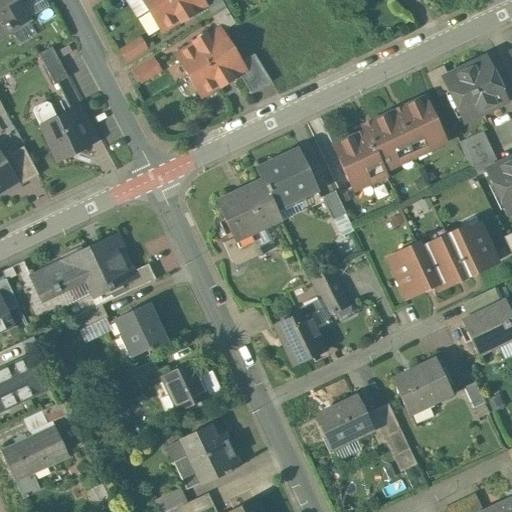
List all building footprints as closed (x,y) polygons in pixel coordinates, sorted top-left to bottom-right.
[(0,0),(0,27),(3,26),(8,34),(11,33),(9,29),(26,18),(15,0),(0,0)] [(140,0),(147,11),(165,0),(140,0)] [(200,0),(165,0),(147,11),(160,31),(177,20),(178,22),(192,14),(191,12),(203,4),(200,0)] [(234,23),(225,8),(211,17),(218,28),(220,32),(234,23)] [(192,44),(174,55),(187,75),(230,49),(220,32),(218,28),(206,36),(204,34),(191,42),(192,44)] [(125,62),(149,50),(141,35),(117,47),(125,62)] [(66,77),(50,47),(37,54),(53,84),(66,77)] [(230,49),(187,75),(199,96),(217,85),(218,87),(232,79),(231,77),(237,73),(243,69),(239,62),(230,49)] [(140,84),(162,68),(152,54),(130,70),(140,84)] [(253,54),(239,62),(243,69),(237,73),(250,94),(270,82),(253,54)] [(481,70),(477,61),(446,75),(445,75),(452,89),(447,91),(447,92),(459,116),(475,108),(478,114),(503,102),(497,88),(498,88),(488,67),(481,70)] [(442,66),(426,73),(437,97),(447,92),(447,91),(452,89),(445,75),(446,75),(442,66)] [(423,98),(402,107),(402,106),(390,112),(391,113),(371,122),(371,121),(360,126),(362,131),(381,171),(395,164),(396,159),(424,146),(429,148),(443,141),(437,128),(429,111),(423,98)] [(0,190),(13,182),(15,181),(0,157),(0,130),(0,131),(0,130),(0,114),(4,113),(0,105),(0,190)] [(70,110),(38,125),(56,162),(88,146),(70,110)] [(362,131),(351,136),(352,137),(331,146),(352,190),(366,184),(368,178),(381,172),(381,171),(362,131)] [(481,131),(458,142),(474,176),(489,169),(489,168),(497,164),(481,131)] [(22,146),(0,157),(15,181),(13,182),(16,187),(37,175),(22,146)] [(297,151),(255,170),(260,181),(274,208),(315,189),(297,151)] [(511,157),(497,164),(489,168),(489,169),(495,181),(490,183),(502,208),(511,203),(511,157)] [(260,181),(216,202),(232,238),(233,239),(248,231),(249,233),(251,233),(279,219),(274,208),(260,181)] [(338,234),(350,230),(336,190),(324,194),(338,234)] [(459,228),(445,235),(447,238),(435,244),(430,242),(417,248),(435,286),(436,290),(455,281),(455,282),(466,277),(477,272),(476,271),(495,262),(489,250),(490,250),(483,236),(477,224),(464,230),(459,228)] [(248,231),(233,239),(232,238),(222,243),(231,263),(256,251),(258,257),(261,255),(258,249),(251,233),(249,233),(248,231)] [(511,232),(503,237),(511,256),(511,232)] [(115,235),(59,261),(59,262),(29,277),(39,300),(55,293),(55,294),(59,292),(58,291),(84,279),(92,297),(107,290),(128,280),(125,274),(132,271),(115,235)] [(416,247),(404,253),(399,251),(385,258),(391,270),(399,287),(404,299),(423,290),(424,291),(435,286),(417,248),(416,247)] [(132,271),(125,274),(128,280),(107,290),(111,299),(154,279),(147,264),(132,271)] [(335,285),(316,294),(327,316),(346,306),(335,285)] [(0,295),(0,333),(14,327),(0,295)] [(147,302),(112,320),(120,336),(124,334),(133,354),(148,346),(149,348),(166,340),(156,319),(155,319),(147,302)] [(511,322),(503,304),(460,323),(475,356),(511,338),(511,322)] [(99,306),(73,318),(78,330),(104,318),(99,306)] [(305,314),(275,328),(293,366),(323,352),(305,314)] [(0,410),(44,390),(29,357),(0,370),(0,410)] [(433,360),(391,380),(407,414),(408,413),(408,412),(430,401),(431,402),(450,394),(433,360)] [(190,363),(161,376),(177,411),(206,398),(205,396),(219,390),(211,372),(197,378),(190,363)] [(355,397),(315,416),(331,449),(332,448),(330,445),(352,435),(353,438),(370,430),(355,397)] [(61,400),(40,410),(46,423),(67,413),(61,400)] [(387,403),(374,409),(387,436),(399,430),(387,403)] [(52,427),(0,451),(0,450),(0,452),(14,481),(15,481),(14,480),(30,473),(66,456),(66,457),(67,457),(52,426),(52,427)] [(213,437),(208,426),(179,439),(186,455),(187,457),(192,455),(204,480),(205,482),(223,473),(223,474),(229,471),(228,470),(237,465),(222,433),(213,437)] [(408,448),(396,453),(396,452),(395,453),(403,470),(415,464),(408,448)] [(192,455),(187,457),(186,455),(172,462),(185,489),(204,480),(192,455)] [(30,473),(14,480),(15,481),(14,481),(21,496),(22,499),(27,496),(25,494),(37,488),(30,473)] [(179,487),(154,499),(159,511),(165,511),(177,507),(186,502),(179,487)] [(186,502),(177,507),(179,511),(198,511),(212,506),(206,493),(186,502)] [(259,511),(253,499),(226,511),(259,511)] [(511,511),(511,505),(510,500),(485,511),(511,511)]
